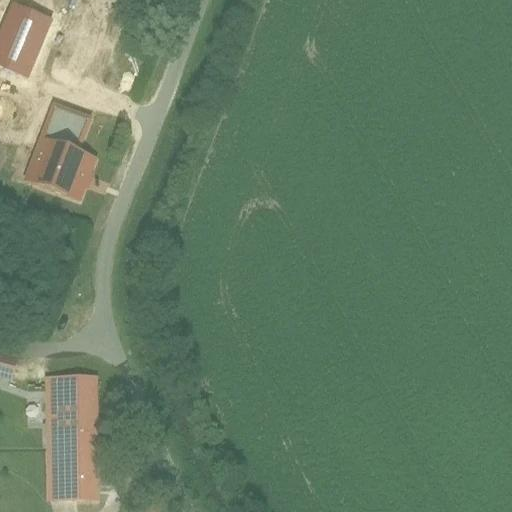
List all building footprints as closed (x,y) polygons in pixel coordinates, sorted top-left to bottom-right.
[(44,25),(47,13),(16,5),(13,17),(44,25)] [(11,16),(0,42),(0,69),(24,79),(44,29),(11,16)] [(64,97),(30,183),(80,203),(115,118),(64,97)] [(0,175),(10,150),(0,146),(0,175)] [(0,356),(0,380),(11,384),(18,362),(0,356)] [(95,383),(46,384),(50,502),(98,501),(95,383)]
